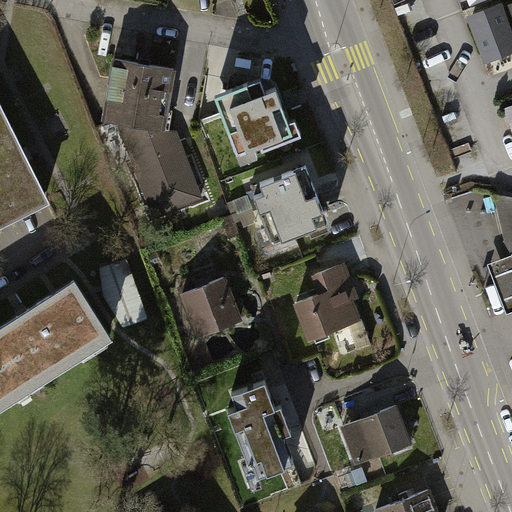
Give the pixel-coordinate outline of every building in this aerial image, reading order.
[(511,2),(509,4),(474,18),(482,37),(494,68),(511,60),(511,2)] [(168,68),(110,58),(105,120),(113,121),(150,213),(196,196),(184,166),(173,140),(165,143),(159,129),(165,91),(168,68)] [(272,87),(218,107),(232,143),(286,123),(272,87)] [(0,219),(13,213),(41,199),(0,117),(0,219)] [(302,167),(274,178),(277,184),(251,194),(266,231),(256,235),(263,251),(293,240),(286,222),(318,209),(302,167)] [(511,197),(493,194),(506,243),(509,253),(511,259),(511,197)] [(511,308),(511,259),(509,253),(486,262),(506,311),(511,308)] [(127,258),(100,268),(103,295),(123,327),(148,319),(127,258)] [(338,263),(311,273),(318,292),(292,301),(306,337),(352,319),(341,291),(348,288),(338,263)] [(220,276),(178,291),(194,334),(236,319),(220,276)] [(69,282),(0,325),(0,399),(103,335),(69,282)] [(357,417),(339,424),(353,460),(406,439),(392,404),(371,412),(368,405),(355,410),(357,417)] [(272,410),(230,426),(247,469),(288,454),(272,410)] [(433,511),(425,488),(372,508),(373,511),(433,511)]
